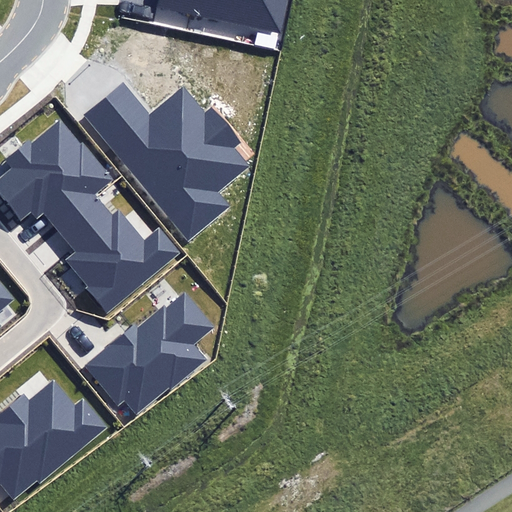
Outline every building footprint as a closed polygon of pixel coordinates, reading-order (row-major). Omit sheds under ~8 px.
[(157,0),(156,4),(277,31),(284,0),(157,0)] [(84,115),(188,240),(230,206),(219,193),(250,167),(234,148),(241,142),(213,108),(205,115),(182,88),(149,116),(122,84),(84,115)] [(57,231),(97,197),(94,194),(112,179),(83,144),(81,146),(60,122),(32,147),(29,143),(10,160),(15,167),(0,180),(0,196),(20,219),(29,212),(37,221),(44,216),(57,231)] [(57,231),(76,252),(65,261),(86,286),(83,288),(107,316),(181,252),(160,228),(144,241),(118,210),(113,215),(97,197),(57,231)] [(0,309),(13,299),(0,283),(0,309)] [(133,325),(84,365),(117,405),(125,399),(136,413),(202,357),(192,345),(214,327),(185,292),(165,309),(163,306),(136,328),(133,325)] [(0,483),(1,483),(15,500),(107,426),(84,398),(75,406),(53,379),(29,398),(25,393),(0,412),(0,483)]
